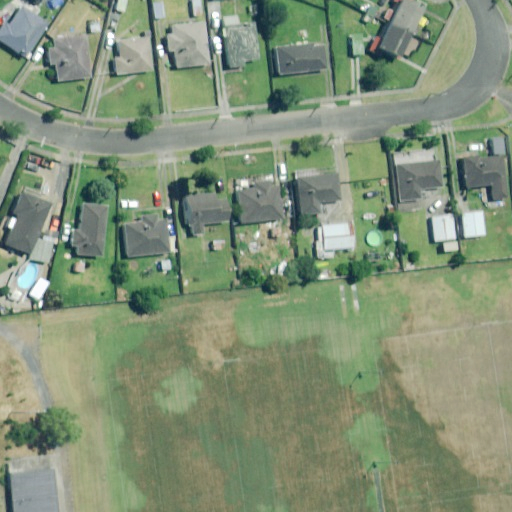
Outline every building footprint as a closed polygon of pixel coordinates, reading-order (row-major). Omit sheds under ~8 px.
[(123,0),(114,0),(114,10),(123,11),(123,0)] [(414,8),(396,0),(389,0),(368,48),(394,60),(402,41),(400,40),(414,8)] [(43,23),(18,6),(5,26),(1,23),(0,23),(0,43),(21,57),(43,23)] [(235,25),(234,16),(220,17),(221,24),(211,25),(212,36),(222,35),(224,67),(240,66),(240,61),(253,60),(251,24),(235,25)] [(203,65),(199,21),(170,24),(171,38),(163,38),(164,51),(170,50),(172,68),(203,65)] [(64,38),(63,33),(48,34),(49,39),(42,39),(43,64),(50,64),(51,81),(85,79),(82,37),(65,38),(64,38)] [(359,34),(347,35),(347,54),(359,54),(359,34)] [(147,72),(145,37),(109,40),(112,74),(147,72)] [(323,70),(320,43),(271,47),(273,74),(323,70)] [(497,157),(478,159),(477,152),(457,154),(460,188),(486,185),(487,200),(503,199),(501,175),(498,176),(497,157)] [(436,187),(433,153),(390,158),(394,201),(415,199),(414,189),(436,187)] [(313,174),(312,168),(290,171),(296,216),(315,213),(314,203),(335,200),(331,172),(313,174)] [(274,181),(247,183),(248,189),(232,191),(235,223),(277,219),(274,181)] [(45,203),(14,191),(6,212),(14,215),(2,245),(26,254),(45,203)] [(210,198),(209,193),(179,196),(183,236),(198,234),(197,224),(222,222),(220,197),(210,198)] [(468,204),(467,198),(453,200),(455,214),(458,214),(461,237),(480,235),(477,203),(468,204)] [(102,205),(78,203),(77,222),(73,222),(71,254),(98,257),(102,205)] [(155,220),(154,213),(135,215),(135,222),(121,223),(123,257),(164,253),(161,219),(155,220)] [(451,239),(448,215),(427,217),(430,241),(451,239)] [(350,247),(348,223),(318,226),(319,242),(314,242),(315,259),(330,257),(330,250),(350,247)] [(279,236),(278,225),(268,226),(269,237),(279,236)] [(52,246),(36,240),(29,258),(45,264),(52,246)] [(45,511),(41,470),(4,474),(7,511),(45,511)]
